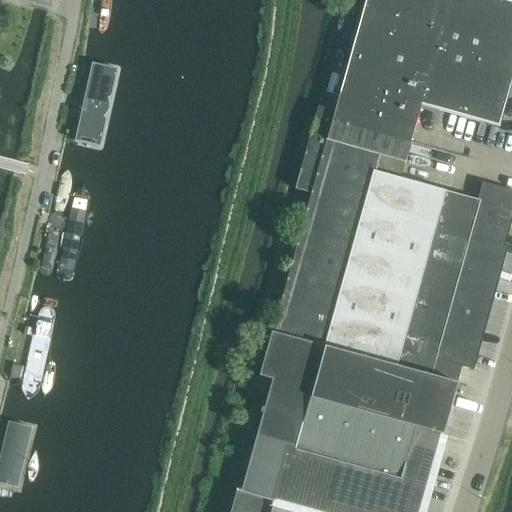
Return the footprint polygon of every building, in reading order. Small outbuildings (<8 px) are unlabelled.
[(365,0),(334,111),(331,121),(410,143),(420,105),(498,127),(511,77),(511,4),(496,0),(365,0)] [(75,145),(103,151),(119,72),(92,67),(75,145)] [(331,121),(334,111),(317,106),(294,189),(310,194),(271,333),(324,347),(447,382),(452,365),(468,369),(511,212),(511,190),(481,181),(476,200),(399,179),(410,143),(331,121)] [(59,188),(38,289),(55,292),(74,296),(94,195),(59,188)] [(17,387),(35,391),(57,308),(39,303),(17,387)] [(324,347),(271,333),(260,376),(272,380),(241,492),(237,491),(230,511),(270,511),(273,503),(306,511),(420,511),(456,383),(447,382),(324,347)] [(0,488),(18,493),(34,431),(8,425),(0,457),(0,488)]
